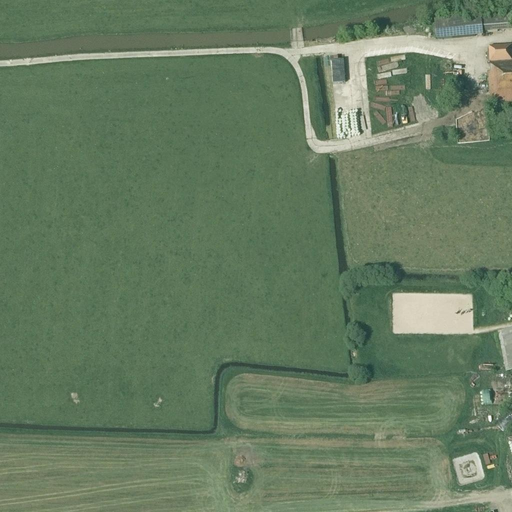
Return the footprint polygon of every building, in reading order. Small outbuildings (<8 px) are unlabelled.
[(511,30),(510,14),(434,21),(436,41),(482,37),(481,33),(511,30)] [(490,105),(511,103),(511,60),(511,46),(487,48),(490,105)] [(386,48),(387,57),(402,57),(402,47),(386,48)] [(345,83),(344,60),(331,61),(333,84),(345,83)] [(356,87),(355,107),(369,107),(370,88),(356,87)] [(511,370),(511,329),(497,333),(505,372),(511,370)] [(481,389),(481,403),(489,403),(489,389),(481,389)] [(478,450),(454,457),(461,482),(486,475),(478,450)]
